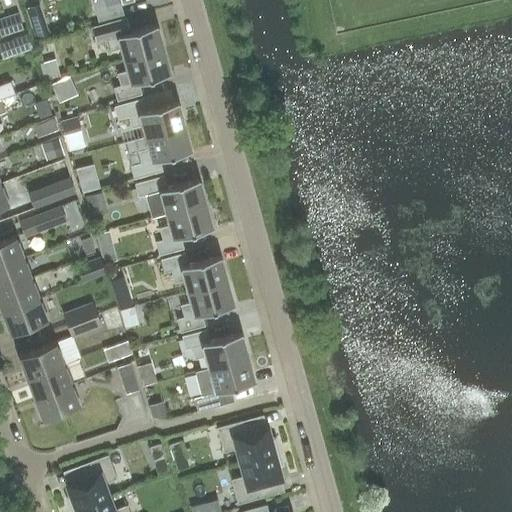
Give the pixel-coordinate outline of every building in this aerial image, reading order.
[(91,0),(98,20),(122,14),(118,1),(122,0),(91,0)] [(1,24),(4,32),(22,26),(17,10),(5,14),(7,22),(1,24)] [(110,51),(120,48),(123,60),(163,49),(156,24),(124,33),(120,19),(91,27),(95,41),(106,38),(110,51)] [(16,54),(32,48),(27,34),(11,40),(16,54)] [(123,60),(127,71),(116,74),(120,86),(113,88),(116,101),(141,94),(138,82),(170,73),(163,49),(123,60)] [(0,82),(0,97),(14,92),(9,80),(0,82)] [(142,98),(113,106),(117,119),(128,116),(131,127),(141,125),(144,136),(184,126),(177,101),(145,110),(142,98)] [(53,118),(39,123),(44,134),(57,129),(53,118)] [(184,126),(144,136),(148,148),(137,151),(140,162),(129,165),(133,178),(162,170),(159,159),(191,150),(184,126)] [(69,175),(28,190),(34,206),(75,190),(69,175)] [(164,175),(134,183),(138,196),(146,194),(153,217),(166,213),(206,203),(199,178),(167,187),(164,175)] [(0,205),(9,202),(1,182),(0,181),(0,205)] [(103,188),(89,194),(96,211),(110,206),(103,188)] [(212,227),(206,203),(166,213),(169,225),(159,227),(162,239),(155,241),(159,254),(184,248),(181,236),(212,227)] [(66,222),(60,205),(19,221),(25,237),(66,222)] [(0,239),(0,263),(24,255),(16,234),(0,239)] [(187,291),(227,280),(220,255),(189,264),(185,252),(160,259),(164,272),(171,270),(174,282),(184,279),(187,291)] [(24,255),(0,263),(0,287),(32,276),(24,255)] [(90,277),(105,271),(99,256),(84,262),(90,277)] [(32,276),(0,287),(0,305),(2,311),(40,297),(32,276)] [(233,304),(227,280),(187,291),(190,302),(180,305),(183,317),(176,319),(180,332),(205,325),(202,313),(233,304)] [(48,317),(40,297),(2,311),(10,332),(48,317)] [(63,312),(67,324),(96,313),(92,301),(63,312)] [(96,313),(67,324),(72,335),(100,324),(96,313)] [(205,356),(208,367),(247,356),(241,332),(209,341),(205,329),(181,336),(184,348),(191,347),(194,358),(205,356)] [(112,358),(135,350),(131,337),(108,345),(112,358)] [(19,354),(27,376),(65,361),(57,340),(19,354)] [(209,393),(214,392),(254,381),(247,356),(208,367),(194,371),(201,395),(193,398),(197,411),(213,407),(209,393)] [(65,361),(27,376),(34,397),(72,382),(65,361)] [(139,388),(131,362),(118,366),(126,392),(139,388)] [(80,403),(72,382),(34,397),(42,418),(80,403)] [(236,448),(239,461),(277,451),(274,437),(269,437),(267,427),(246,432),(242,420),(216,427),(223,451),(236,448)] [(173,441),(180,467),(191,465),(185,438),(173,441)] [(277,451),(239,461),(243,475),(230,479),(237,503),(263,496),(260,483),(280,477),(278,467),(281,465),(277,451)] [(103,483),(116,478),(107,454),(81,464),(86,476),(66,484),(70,493),(66,496),(71,510),(108,496),(103,483)] [(113,509),(108,496),(71,510),(72,511),(128,511),(126,504),(113,509)]
